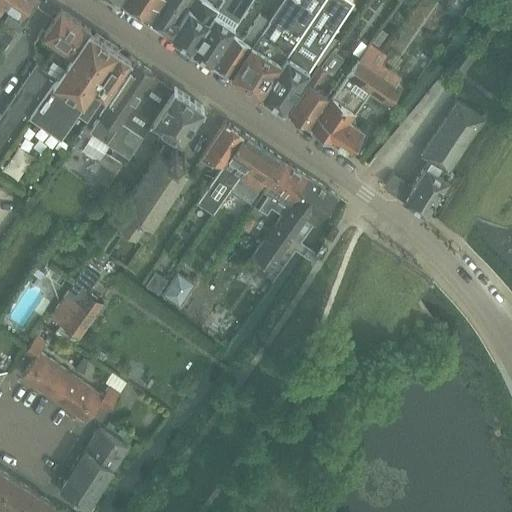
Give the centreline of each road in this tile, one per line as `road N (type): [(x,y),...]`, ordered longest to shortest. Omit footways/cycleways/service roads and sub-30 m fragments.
road 1 (unclassified): [(363,196),(80,0)]
road 2 (unclassified): [(511,353),(446,263),(363,196)]
road 3 (residential): [(363,196),(445,88)]
